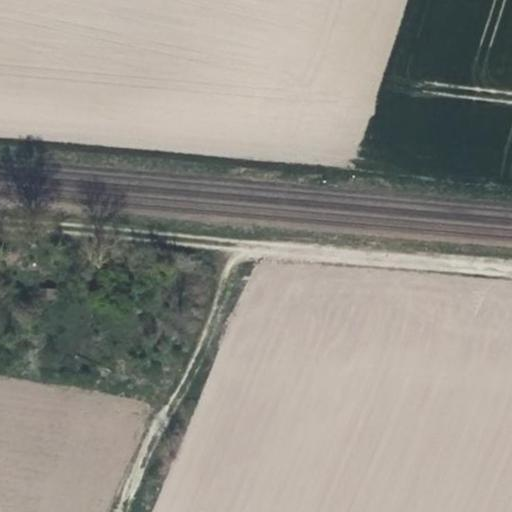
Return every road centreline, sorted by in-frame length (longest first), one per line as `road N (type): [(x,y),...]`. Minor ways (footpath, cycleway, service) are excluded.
road 1 (track): [(0,224),(511,270)]
road 2 (track): [(118,511),(234,251)]
